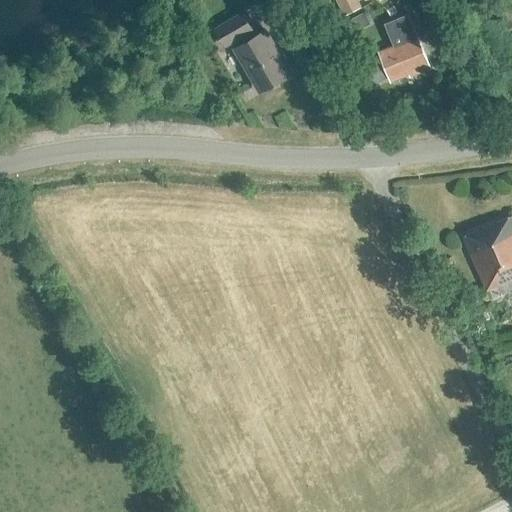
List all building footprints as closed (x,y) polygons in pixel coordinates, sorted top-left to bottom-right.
[(361,6),(358,0),(337,0),(346,14),(361,6)] [(349,32),(371,22),(366,11),(344,21),(349,32)] [(236,48),(259,87),(277,77),(279,80),(293,72),(282,53),(279,54),(265,31),(251,39),(247,32),(252,29),(243,13),(216,29),(225,44),(237,38),(241,45),(236,48)] [(380,54),(381,56),(370,61),(378,81),(390,76),(391,80),(416,70),(418,73),(428,69),(427,65),(428,64),(408,15),(385,24),(395,48),(380,54)] [(486,291),(511,279),(511,221),(510,216),(463,237),(486,291)]
